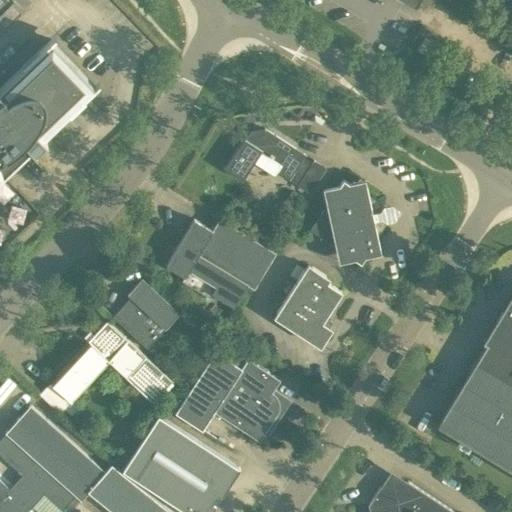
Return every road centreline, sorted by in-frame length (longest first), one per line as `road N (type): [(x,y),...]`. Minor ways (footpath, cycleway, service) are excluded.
road 1 (unclassified): [(282,511),(509,171)]
road 2 (unclassified): [(0,310),(108,196),(241,6)]
road 3 (unclassified): [(509,171),(241,6)]
